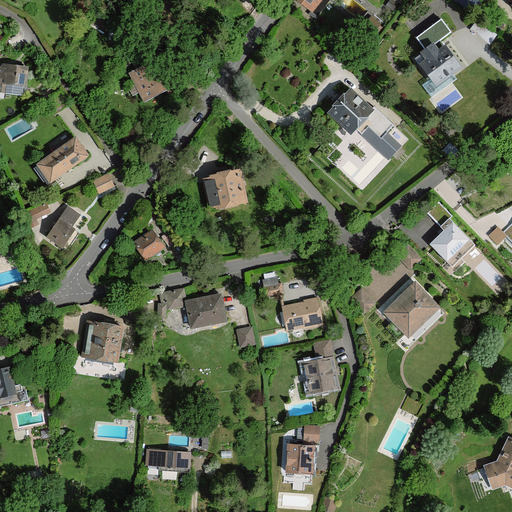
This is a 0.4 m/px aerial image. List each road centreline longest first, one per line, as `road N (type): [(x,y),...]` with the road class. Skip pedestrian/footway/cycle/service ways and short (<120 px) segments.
road 1 (residential): [(67,291),(270,260),(354,237)]
road 2 (residential): [(0,11),(23,24),(140,192)]
road 3 (residential): [(216,87),(354,237)]
road 4 (residential): [(354,237),(511,117)]
road 5 (residential): [(140,192),(216,87)]
road 6 (residential): [(67,291),(140,192)]
